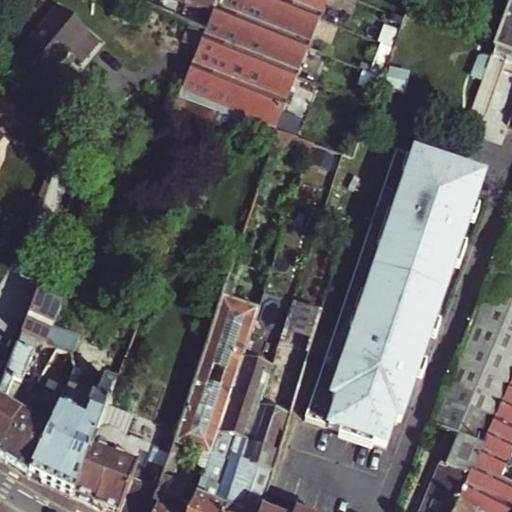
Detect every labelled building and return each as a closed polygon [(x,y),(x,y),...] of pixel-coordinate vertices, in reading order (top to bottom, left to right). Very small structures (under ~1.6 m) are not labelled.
[(0,0),(0,20),(1,21),(10,0),(0,0)] [(125,0),(205,35),(218,0),(125,0)] [(180,100),(277,134),(330,0),(218,0),(205,35),(180,100)] [(511,0),(481,0),(508,11),(511,0)] [(499,31),(490,60),(511,68),(511,0),(508,11),(499,31)] [(18,58),(50,87),(95,37),(63,8),(18,58)] [(326,430),(388,451),(398,423),(404,425),(487,180),(413,156),(329,404),(334,406),(326,430)] [(322,212),(348,221),(367,166),(341,157),(322,212)] [(455,511),(456,511),(511,381),(511,250),(503,247),(432,425),(460,438),(447,469),(441,466),(421,511),(455,511)] [(175,439),(159,489),(152,511),(186,511),(175,507),(195,452),(209,456),(243,358),(258,310),(222,297),(175,439)] [(35,298),(19,339),(35,344),(65,355),(74,336),(50,326),(59,307),(35,298)] [(287,330),(312,337),(320,309),(295,302),(287,330)] [(0,456),(21,415),(11,410),(35,344),(19,339),(8,369),(2,386),(0,390),(0,456)] [(209,456),(201,480),(219,486),(211,506),(223,510),(259,402),(270,367),(243,358),(209,456)] [(28,478),(72,499),(107,407),(116,383),(77,366),(67,396),(28,478)] [(511,511),(511,381),(456,511),(457,511),(511,511)] [(0,456),(0,460),(28,478),(67,396),(36,382),(21,415),(0,456)] [(223,510),(222,511),(258,511),(272,470),(290,413),(259,402),(223,510)] [(72,499),(100,511),(120,511),(130,492),(134,481),(142,459),(149,462),(154,449),(131,439),(139,422),(107,407),(72,499)] [(222,511),(223,510),(211,506),(219,486),(201,480),(190,511),(222,511)] [(120,511),(152,511),(159,489),(134,481),(130,492),(120,511)]
